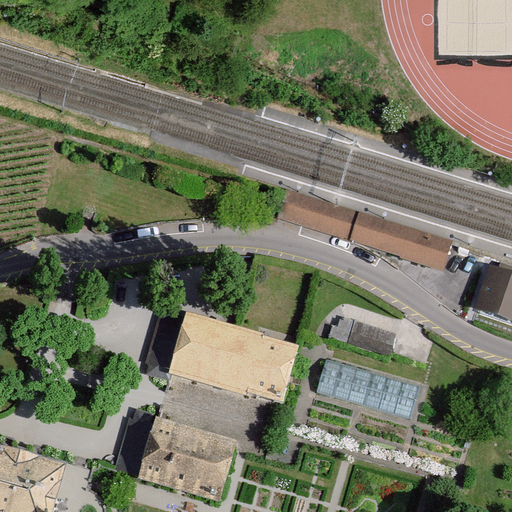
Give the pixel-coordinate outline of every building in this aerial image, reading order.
[(453,241),(288,189),(277,220),(443,272),(453,241)] [(511,273),(489,266),(474,311),(498,318),(511,323),(511,273)] [(297,345),(185,316),(169,377),(282,406),(297,345)] [(340,317),(335,338),(395,354),(401,333),(340,317)] [(419,387),(326,361),(317,392),(410,419),(419,387)] [(235,447),(133,419),(117,474),(220,503),(235,447)] [(54,511),(66,464),(0,448),(0,511),(54,511)]
